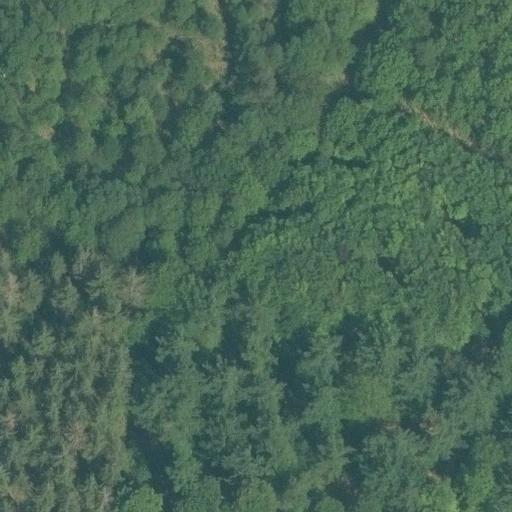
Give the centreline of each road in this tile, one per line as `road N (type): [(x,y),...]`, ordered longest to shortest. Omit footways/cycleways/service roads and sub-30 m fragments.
road 1 (track): [(164,278),(209,284),(230,274),(397,0)]
road 2 (track): [(164,278),(0,250)]
